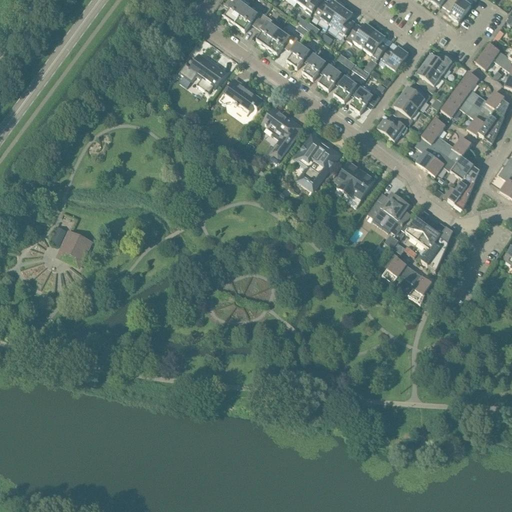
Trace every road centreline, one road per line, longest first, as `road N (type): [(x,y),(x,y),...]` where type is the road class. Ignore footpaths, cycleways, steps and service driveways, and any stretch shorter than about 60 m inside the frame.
road 1 (residential): [(361,138),(210,29),(214,0)]
road 2 (secondary): [(0,136),(101,0)]
road 3 (residential): [(468,225),(433,211),(361,138)]
